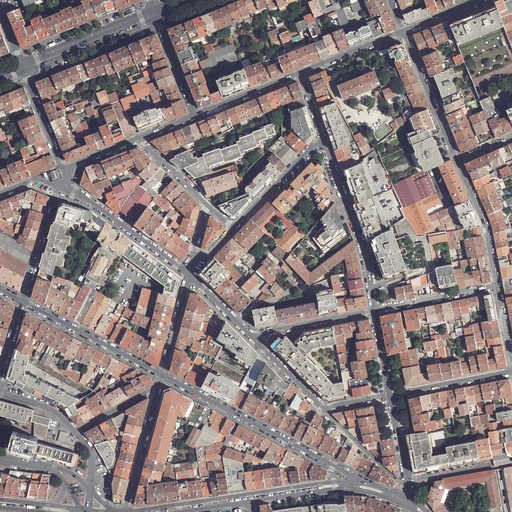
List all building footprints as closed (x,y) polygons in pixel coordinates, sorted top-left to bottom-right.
[(95,18),(98,17),(91,0),(83,0),(82,1),(83,4),(89,21),(95,18)] [(104,15),(108,13),(102,0),(91,0),(98,17),(104,15)] [(114,11),(118,9),(113,0),(102,0),(108,13),(114,11)] [(130,4),(128,0),(113,0),(118,9),(125,6),(130,4)] [(240,0),(239,0),(236,2),(242,16),(250,13),(244,0),(240,0)] [(244,0),(250,13),(254,12),(258,10),(254,0),(244,0)] [(254,0),(258,10),(267,6),(264,0),(254,0)] [(264,0),(267,6),(269,9),(278,5),(275,0),(264,0)] [(317,1),(316,0),(313,0),(308,2),(310,7),(312,13),(314,17),(322,14),(317,1)] [(340,6),(337,0),(330,0),(332,4),(333,4),(333,5),(326,8),(326,7),(324,1),(322,0),(318,0),(317,1),(322,14),(324,17),(325,16),(335,12),(341,9),(340,6)] [(384,0),(368,0),(365,1),(367,7),(368,10),(386,3),(384,0)] [(436,2),(434,0),(425,0),(426,0),(428,5),(432,14),(439,11),(436,2)] [(439,11),(447,8),(443,0),(441,0),(436,2),(439,11)] [(503,1),(502,0),(498,0),(494,2),(495,5),(496,7),(498,12),(506,9),(503,1)] [(511,6),(511,0),(504,0),(503,1),(506,9),(511,6)] [(231,4),(228,5),(235,22),(243,19),(242,16),(236,2),(231,4)] [(354,13),(362,10),(359,4),(359,2),(352,5),(351,5),(354,13)] [(415,10),(412,2),(401,7),(403,10),(405,15),(415,10)] [(380,14),(389,11),(388,7),(387,6),(386,3),(368,10),(371,17),(377,15),(380,14)] [(89,21),(83,4),(76,7),(72,8),(79,25),(85,22),(89,21)] [(223,7),(219,9),(226,26),(231,24),(235,22),(228,5),(223,7)] [(432,14),(428,5),(424,7),(418,9),(415,10),(405,15),(406,18),(407,19),(412,22),(432,14)] [(75,26),(79,25),(72,8),(71,6),(61,10),(61,12),(68,29),(75,26)] [(511,6),(506,9),(498,12),(502,23),(506,32),(511,29),(511,6)] [(498,12),(496,7),(489,10),(495,26),(502,23),(498,12)] [(8,13),(12,23),(23,19),(19,8),(8,13)] [(479,32),(495,26),(489,10),(488,8),(472,15),(479,32)] [(214,11),(210,13),(217,30),(226,26),(219,9),(214,11)] [(343,30),(350,27),(343,9),(341,9),(335,12),(337,15),(338,17),(342,29),(343,30)] [(390,31),(396,28),(394,24),(393,19),(390,13),(389,11),(380,14),(381,17),(379,18),(385,33),(390,31)] [(64,31),(68,29),(61,12),(57,13),(51,16),(58,33),(64,31)] [(204,15),(200,16),(207,34),(217,30),(210,13),(204,15)] [(306,24),(315,20),(314,17),(312,13),(303,17),(304,17),(305,20),(306,24)] [(380,35),(385,33),(379,18),(377,15),(371,17),(369,18),(366,19),(368,25),(373,38),(380,35)] [(456,42),(479,32),(472,15),(471,15),(456,21),(457,23),(449,26),(453,35),(456,42)] [(45,38),(49,37),(42,19),(41,16),(31,20),(31,21),(32,25),(39,41),(45,38)] [(55,34),(58,33),(51,16),(42,19),(49,37),(55,34)] [(196,18),(192,20),(199,37),(207,34),(200,16),(196,18)] [(27,46),(32,44),(25,28),(24,25),(25,24),(23,19),(12,23),(22,48),(27,46)] [(188,21),(184,23),(190,38),(191,41),(199,37),(192,20),(188,21)] [(299,31),(308,27),(306,24),(305,20),(301,21),(299,22),(295,24),(298,31),(299,31)] [(319,29),(315,20),(306,24),(308,27),(310,33),(319,29)] [(448,21),(441,23),(447,37),(453,35),(449,26),(449,24),(448,21)] [(173,42),(177,53),(188,48),(186,44),(185,45),(183,41),(190,38),(184,23),(174,27),(167,29),(173,42)] [(447,37),(441,23),(431,28),(438,44),(448,40),(447,37)] [(39,41),(32,25),(29,26),(25,28),(32,44),(36,42),(39,41)] [(288,31),(286,25),(277,29),(279,35),(288,31)] [(362,42),(373,38),(368,25),(365,26),(358,29),(358,30),(355,32),(355,30),(345,34),(350,47),(362,42)] [(438,44),(431,28),(423,31),(430,49),(432,48),(436,46),(438,45),(438,44)] [(277,29),(267,32),(268,33),(271,42),(277,39),(280,38),(279,35),(277,29)] [(314,43),(323,39),(322,37),(320,32),(319,29),(310,33),(314,43)] [(346,49),(350,47),(345,34),(343,30),(342,29),(332,33),(340,51),(346,49)] [(282,43),(291,39),(291,38),(290,34),(288,31),(279,35),(280,38),(282,43)] [(423,31),(413,35),(414,38),(416,44),(419,50),(420,52),(429,49),(430,49),(423,31)] [(335,53),(340,51),(332,33),(327,35),(322,37),(323,39),(330,55),(335,53)] [(160,42),(156,34),(153,35),(148,37),(153,51),(162,47),(160,42)] [(302,39),(300,34),(291,38),(291,39),(293,42),(293,43),(300,40),(302,39)] [(453,35),(447,37),(448,40),(449,42),(451,45),(456,43),(456,42),(453,35)] [(10,52),(4,37),(0,38),(0,51),(2,56),(7,54),(10,52)] [(140,40),(145,54),(150,53),(153,51),(148,37),(143,39),(140,40)] [(322,58),(330,55),(323,39),(314,43),(321,59),(322,58)] [(129,45),(136,63),(140,62),(147,59),(145,54),(140,40),(134,43),(129,45)] [(317,60),(321,59),(314,43),(307,46),(305,47),(311,62),(317,60)] [(405,49),(402,43),(387,49),(389,53),(391,58),(393,57),(394,56),(395,58),(396,61),(408,56),(405,49)] [(214,58),(236,50),(233,44),(231,45),(224,47),(214,51),(206,54),(208,59),(210,66),(215,78),(216,80),(239,71),(236,65),(219,72),(214,58)] [(122,47),(117,49),(125,68),(136,63),(129,45),(122,47)] [(162,49),(162,47),(153,51),(154,56),(163,52),(162,49)] [(307,64),(311,62),(305,47),(296,50),(302,66),(307,64)] [(181,64),(194,59),(192,55),(191,51),(189,48),(188,48),(177,53),(179,59),(181,64)] [(112,51),(109,53),(117,71),(125,68),(117,49),(112,51)] [(285,49),(276,53),(277,57),(278,58),(287,54),(285,50),(285,49)] [(421,55),(422,57),(431,53),(430,51),(430,49),(429,49),(420,52),(421,55)] [(298,68),(302,66),(296,50),(294,51),(288,53),(287,54),(293,70),(298,68)] [(438,53),(437,51),(434,52),(431,53),(422,57),(424,63),(426,69),(441,63),(442,62),(438,53)] [(164,54),(163,52),(154,56),(156,62),(166,58),(164,54)] [(104,55),(101,56),(107,71),(109,74),(112,73),(117,71),(109,53),(104,55)] [(289,72),(293,70),(287,54),(278,58),(279,61),(284,74),(289,72)] [(464,62),(461,54),(458,55),(453,57),(457,65),(464,62)] [(96,58),(93,59),(99,74),(99,75),(107,71),(101,56),(96,58)] [(409,59),(408,56),(396,61),(395,61),(397,67),(398,70),(411,64),(409,59)] [(167,61),(166,58),(156,62),(152,64),(156,72),(169,66),(167,61)] [(88,61),(85,62),(90,77),(91,77),(93,76),(99,74),(93,59),(88,61)] [(147,59),(140,62),(145,76),(150,74),(153,73),(149,65),(148,62),(147,59)] [(184,71),(186,76),(199,71),(194,59),(181,64),(184,71)] [(210,66),(208,59),(200,63),(202,69),(210,66)] [(282,74),(284,74),(279,61),(275,63),(275,64),(267,67),(272,79),(275,77),(282,74)] [(80,64),(76,66),(82,80),(90,77),(85,62),(80,64)] [(265,81),(268,80),(263,68),(261,63),(260,62),(253,65),(260,83),(265,81)] [(444,71),(441,63),(426,69),(428,73),(430,77),(433,76),(444,71)] [(413,67),(411,64),(398,70),(402,78),(415,73),(413,69),(413,67)] [(256,85),(260,83),(253,65),(243,69),(244,69),(249,84),(251,87),(256,85)] [(72,68),(68,69),(74,83),(82,80),(76,66),(72,68)] [(170,70),(169,66),(156,72),(154,72),(157,81),(172,75),(170,70)] [(272,79),(267,67),(263,68),(268,80),(270,79),(272,79)] [(453,67),(452,68),(444,71),(433,76),(443,99),(459,92),(462,90),(460,84),(455,86),(450,76),(455,74),(453,67)] [(63,71),(60,72),(66,86),(74,83),(68,69),(63,71)] [(244,69),(239,71),(216,80),(220,90),(222,95),(244,86),(249,84),(244,69)] [(380,84),(374,70),(368,73),(337,86),(343,100),(380,84)] [(189,83),(191,88),(203,83),(199,71),(186,76),(189,83)] [(52,75),(58,90),(62,88),(66,86),(60,72),(55,74),(52,75)] [(316,74),(309,77),(316,96),(328,92),(325,83),(324,83),(320,72),(316,74)] [(405,87),(418,81),(417,78),(416,76),(415,73),(402,78),(405,87)] [(99,83),(102,82),(99,75),(99,74),(93,76),(94,77),(96,76),(99,83)] [(44,79),(50,95),(58,92),(58,90),(52,75),(47,77),(44,79)] [(172,75),(157,81),(160,89),(162,88),(164,87),(175,83),(173,78),(172,75)] [(42,98),(50,95),(44,79),(39,81),(35,82),(42,98)] [(137,98),(150,93),(147,84),(146,82),(146,80),(133,85),(132,86),(134,91),(135,94),(137,98)] [(420,85),(418,81),(405,87),(406,91),(408,96),(422,90),(420,85)] [(156,91),(153,82),(150,84),(147,84),(150,93),(156,91)] [(195,100),(209,94),(204,82),(203,83),(191,88),(193,95),(195,100)] [(293,83),(289,85),(295,100),(302,97),(297,82),(293,83)] [(325,83),(327,87),(329,92),(331,94),(335,101),(338,100),(329,86),(328,82),(327,82),(325,83)] [(177,86),(175,83),(164,87),(165,89),(167,96),(179,91),(177,86)] [(285,87),(281,88),(287,103),(295,100),(289,85),(285,87)] [(20,88),(17,90),(22,105),(23,106),(30,103),(24,87),(20,88)] [(396,96),(392,87),(382,90),(386,99),(396,96)] [(277,90),(274,91),(280,106),(287,103),(281,88),(277,90)] [(8,93),(14,108),(22,105),(17,90),(11,92),(8,93)] [(105,90),(97,93),(97,94),(101,104),(102,103),(109,101),(107,95),(105,90)] [(154,101),(160,99),(156,90),(156,91),(150,93),(154,101)] [(218,100),(223,98),(222,95),(220,90),(209,94),(212,103),(218,100)] [(423,94),(422,90),(408,96),(409,98),(412,104),(425,99),(423,94)] [(179,91),(167,96),(170,104),(171,103),(182,99),(180,94),(179,91)] [(269,93),(266,94),(272,109),(280,106),(274,91),(269,93)] [(116,92),(107,95),(109,101),(110,102),(111,103),(119,100),(118,97),(116,92)] [(443,110),(445,113),(457,108),(464,105),(459,92),(443,99),(445,105),(443,106),(445,109),(443,110)] [(511,92),(503,96),(509,108),(511,106),(511,92)] [(0,96),(6,111),(14,108),(8,93),(4,95),(0,96)] [(97,94),(89,97),(89,98),(92,105),(94,110),(101,107),(102,107),(101,104),(97,94)] [(135,94),(127,97),(130,106),(137,104),(137,98),(135,94)] [(199,108),(212,103),(209,94),(195,100),(197,105),(199,108)] [(262,96),(258,98),(264,112),(272,109),(266,94),(262,96)] [(331,94),(327,96),(330,104),(335,102),(335,101),(331,94)] [(330,104),(327,96),(317,99),(320,107),(330,104)] [(498,115),(490,96),(480,101),(482,106),(484,110),(488,118),(488,119),(498,115)] [(127,97),(121,99),(122,102),(125,110),(131,109),(130,106),(127,97)] [(306,105),(302,97),(295,100),(298,108),(305,105),(305,106),(306,105)] [(253,100),(250,101),(256,116),(264,112),(258,98),(253,100)] [(89,106),(87,99),(81,102),(75,104),(77,111),(85,107),(89,106)] [(160,99),(154,101),(156,107),(157,109),(161,107),(163,107),(162,105),(160,99)] [(187,113),(182,99),(171,103),(172,105),(177,117),(183,115),(187,113)] [(428,105),(425,99),(412,104),(415,113),(429,108),(428,105)] [(48,115),(57,111),(54,104),(53,100),(44,104),(45,106),(48,115)] [(298,108),(295,100),(287,103),(289,108),(290,111),(298,108)] [(54,104),(57,111),(62,109),(64,108),(65,108),(64,105),(62,101),(54,104)] [(245,103),(242,104),(248,119),(256,116),(250,101),(245,103)] [(130,136),(134,134),(125,110),(122,102),(112,106),(118,121),(119,123),(120,125),(123,134),(125,138),(130,136)] [(349,144),(350,144),(353,143),(357,141),(354,136),(351,130),(337,104),(335,102),(330,104),(320,107),(322,111),(321,112),(322,115),(323,115),(327,126),(326,127),(327,130),(328,130),(332,141),(331,141),(333,145),(335,150),(349,144)] [(390,102),(388,103),(396,123),(399,122),(397,118),(390,102)] [(31,105),(30,103),(23,106),(24,109),(26,115),(27,117),(35,114),(31,105)] [(237,106),(234,108),(240,122),(248,119),(242,104),(237,106)] [(87,112),(89,115),(94,113),(95,113),(94,110),(92,105),(89,106),(85,107),(87,112)] [(172,119),(177,117),(172,105),(162,110),(165,118),(166,121),(172,119)] [(289,108),(279,112),(280,113),(282,113),(282,128),(289,128),(293,128),(294,130),(307,143),(315,135),(305,106),(305,105),(298,108),(290,111),(289,108)] [(112,106),(102,110),(103,114),(104,115),(106,119),(106,120),(107,124),(108,125),(116,121),(118,121),(112,106)] [(101,107),(94,110),(95,113),(94,113),(96,116),(100,115),(103,114),(102,110),(101,107)] [(134,116),(138,129),(165,118),(162,110),(161,107),(157,109),(156,107),(134,116)] [(229,110),(226,111),(232,125),(234,125),(240,122),(234,108),(229,110)] [(413,115),(411,108),(403,114),(404,115),(406,121),(409,118),(411,116),(413,115)] [(414,144),(431,136),(429,130),(430,130),(435,127),(432,120),(434,119),(432,114),(429,108),(415,113),(413,115),(411,116),(417,130),(414,131),(410,133),(414,144)] [(50,119),(51,121),(62,117),(65,116),(64,114),(63,112),(63,111),(62,109),(57,111),(48,115),(50,119)] [(462,109),(446,116),(448,122),(450,125),(466,118),(462,109)] [(477,113),(470,116),(473,123),(473,125),(488,118),(484,110),(477,113)] [(75,111),(68,114),(71,122),(78,120),(78,119),(78,118),(77,116),(75,111)] [(222,112),(220,113),(225,126),(220,128),(221,130),(223,133),(223,134),(229,130),(230,130),(233,128),(232,125),(226,111),(222,112)] [(258,121),(266,118),(265,115),(264,112),(256,116),(258,121)] [(217,114),(215,115),(220,128),(225,126),(220,113),(217,114)] [(35,114),(27,117),(19,120),(18,121),(22,129),(38,122),(37,120),(35,114)] [(210,117),(207,119),(213,134),(217,132),(221,130),(220,128),(215,115),(210,117)] [(404,115),(397,118),(399,122),(396,123),(398,127),(406,121),(404,115)] [(496,138),(506,133),(500,120),(498,115),(488,119),(492,129),(496,138)] [(511,125),(508,116),(500,120),(506,133),(511,130),(511,125)] [(53,127),(54,129),(66,125),(64,121),(62,117),(51,121),(53,127)] [(470,126),(469,125),(466,118),(450,125),(451,130),(453,134),(470,126)] [(488,118),(473,125),(478,135),(482,134),(488,131),(492,129),(488,119),(488,118)] [(202,121),(198,122),(204,137),(213,134),(207,119),(202,121)] [(78,120),(71,122),(74,131),(75,130),(81,128),(79,123),(78,120)] [(85,137),(91,135),(86,121),(79,123),(81,128),(84,136),(85,137)] [(40,128),(39,125),(38,122),(22,129),(25,137),(41,131),(40,128)] [(193,124),(190,126),(195,141),(199,139),(204,137),(198,122),(193,124)] [(111,144),(115,142),(113,138),(110,129),(109,128),(108,125),(107,124),(99,127),(101,131),(106,145),(111,144)] [(208,174),(211,173),(210,168),(211,167),(212,166),(225,161),(226,163),(243,157),(242,155),(246,154),(245,152),(255,148),(259,147),(258,146),(262,145),(261,143),(270,140),(269,139),(269,137),(274,136),(273,134),(276,133),(275,128),(276,128),(275,124),(256,130),(257,132),(254,133),(254,134),(250,135),(250,133),(247,134),(247,136),(241,138),(241,141),(238,142),(239,144),(235,145),(235,143),(231,145),(232,146),(221,150),(221,148),(218,149),(217,148),(214,149),(214,150),(204,154),(205,156),(197,159),(198,162),(184,168),(191,174),(196,178),(208,174)] [(66,125),(54,129),(55,132),(56,135),(57,137),(69,133),(66,125)] [(185,127),(181,129),(187,143),(187,144),(195,141),(190,126),(185,127)] [(474,136),(470,126),(453,134),(455,139),(457,144),(474,136)] [(113,138),(118,136),(114,127),(111,129),(110,129),(113,138)] [(81,128),(75,130),(78,138),(80,138),(84,136),(81,128)] [(294,130),(293,128),(289,128),(282,128),(282,136),(281,136),(285,139),(294,130)] [(178,131),(174,132),(180,146),(187,143),(181,129),(178,131)] [(298,153),(307,143),(294,130),(285,139),(285,140),(286,141),(298,153)] [(42,133),(41,131),(25,137),(28,145),(44,139),(42,133)] [(103,147),(106,145),(101,131),(93,134),(98,149),(103,147)] [(60,145),(74,140),(71,132),(69,133),(57,137),(58,140),(60,145)] [(170,134),(166,135),(171,149),(172,149),(180,146),(174,132),(170,134)] [(371,150),(368,144),(367,145),(361,132),(354,136),(357,141),(360,148),(361,151),(364,155),(371,150)] [(95,150),(98,149),(93,134),(91,135),(85,137),(87,144),(90,152),(95,150)] [(119,140),(125,138),(123,134),(119,135),(118,136),(113,138),(115,142),(119,140)] [(214,135),(213,134),(204,137),(206,143),(214,140),(213,139),(215,138),(214,135)] [(161,137),(158,139),(163,152),(167,151),(168,150),(171,149),(166,135),(161,137)] [(285,139),(281,136),(277,140),(282,145),(286,141),(285,140),(285,139)] [(443,162),(431,136),(414,144),(412,144),(415,151),(424,170),(426,169),(428,168),(438,164),(443,162)] [(478,145),(474,136),(457,144),(459,149),(461,153),(478,145)] [(48,148),(44,139),(28,145),(19,149),(21,152),(23,159),(25,161),(36,157),(49,151),(48,148)] [(162,153),(163,152),(158,139),(151,141),(151,142),(157,148),(162,153)] [(64,154),(77,148),(76,144),(74,140),(60,145),(63,151),(64,154)] [(298,153),(286,141),(282,145),(277,140),(263,155),(267,159),(273,152),(286,165),(298,153)] [(196,143),(195,141),(187,144),(189,149),(197,146),(196,143)] [(182,152),(189,149),(187,144),(187,143),(180,146),(181,150),(182,152)] [(77,157),(90,152),(87,144),(83,146),(81,147),(77,148),(64,154),(67,162),(77,157)] [(338,161),(353,154),(349,144),(335,150),(335,151),(338,161)] [(511,160),(511,149),(510,145),(507,146),(500,149),(506,163),(511,160)] [(134,148),(129,150),(136,165),(141,171),(152,160),(138,146),(134,148)] [(411,176),(419,172),(410,153),(407,147),(382,159),(393,184),(411,176)] [(170,160),(175,157),(174,156),(173,152),(172,149),(171,149),(168,150),(169,151),(167,152),(167,151),(163,152),(162,153),(166,156),(170,160)] [(197,159),(193,149),(175,157),(170,160),(176,165),(181,169),(184,168),(198,162),(197,159)] [(374,196),(395,188),(393,184),(382,159),(377,149),(363,160),(364,161),(362,162),(374,196)] [(506,163),(500,149),(496,151),(489,154),(492,164),(494,168),(497,167),(506,163)] [(120,153),(127,168),(135,165),(136,165),(129,150),(125,152),(120,153)] [(415,151),(410,153),(419,172),(424,170),(415,151)] [(286,165),(273,152),(267,159),(271,162),(280,171),(286,165)] [(110,157),(117,173),(123,170),(127,168),(120,153),(115,155),(110,157)] [(338,161),(341,171),(344,170),(357,164),(353,154),(338,161)] [(492,164),(489,154),(481,157),(466,164),(468,168),(470,173),(484,167),(483,165),(486,163),(487,166),(492,164)] [(55,166),(51,155),(37,160),(26,165),(30,176),(37,173),(42,171),(44,171),(47,169),(55,166)] [(244,183),(245,189),(271,162),(267,159),(263,155),(262,155),(242,175),(244,183)] [(105,159),(101,161),(107,175),(108,177),(117,173),(110,157),(105,159)] [(447,184),(460,179),(453,164),(452,162),(451,158),(443,162),(438,164),(447,184)] [(27,177),(30,176),(26,165),(25,161),(23,159),(15,162),(22,179),(27,177)] [(155,163),(152,160),(141,171),(139,173),(139,174),(143,177),(146,180),(159,167),(155,163)] [(97,163),(93,164),(98,177),(99,178),(107,175),(101,161),(97,163)] [(19,181),(22,179),(15,162),(7,165),(8,167),(14,182),(19,181)] [(247,192),(253,199),(259,193),(256,190),(259,187),(262,190),(280,171),(271,162),(245,189),(246,193),(247,192)] [(357,164),(344,170),(350,187),(353,186),(354,189),(351,190),(355,203),(368,198),(373,196),(374,196),(362,162),(357,164)] [(325,213),(335,202),(330,198),(332,196),(329,193),(331,192),(325,187),(328,184),(323,180),(326,177),(322,174),(324,171),(320,167),(321,167),(318,164),(315,167),(311,163),(290,185),(291,186),(286,191),(285,190),(272,203),(277,208),(283,214),(284,213),(283,211),(309,184),(310,186),(316,191),(318,193),(317,194),(314,198),(316,199),(320,203),(318,204),(317,205),(318,207),(323,211),(325,213)] [(86,167),(91,180),(98,177),(93,164),(89,166),(86,167)] [(131,179),(132,180),(133,179),(136,176),(139,174),(139,173),(141,171),(136,165),(135,165),(136,168),(137,170),(129,174),(131,179)] [(208,174),(209,176),(228,170),(228,169),(232,168),(233,172),(233,171),(238,170),(236,165),(211,173),(208,174)] [(490,174),(486,166),(484,167),(470,173),(472,178),(474,181),(487,175),(490,174)] [(509,168),(508,166),(500,170),(502,175),(503,178),(511,174),(509,168)] [(11,184),(14,182),(8,167),(4,169),(0,170),(6,186),(11,184)] [(80,184),(98,197),(94,189),(92,184),(91,180),(86,167),(80,184)] [(162,170),(159,167),(146,180),(144,183),(141,186),(141,187),(148,192),(158,181),(166,173),(162,170)] [(421,199),(437,192),(426,169),(424,170),(419,172),(411,176),(421,199)] [(217,193),(238,185),(232,172),(202,182),(208,196),(214,194),(217,193)] [(497,173),(496,172),(495,172),(490,174),(487,175),(491,183),(493,182),(498,180),(496,177),(494,178),(493,175),(497,173)] [(119,178),(121,183),(131,179),(129,174),(119,178)] [(491,183),(487,175),(474,181),(476,186),(477,189),(491,183)] [(133,179),(141,186),(144,183),(141,180),(136,176),(133,179)] [(409,204),(421,199),(411,176),(393,184),(395,188),(403,207),(409,204)] [(111,185),(108,178),(100,181),(102,185),(103,188),(105,187),(111,185)] [(113,191),(117,200),(120,209),(119,210),(126,214),(136,222),(147,206),(148,205),(152,200),(154,197),(148,192),(141,187),(141,186),(133,179),(132,180),(131,179),(121,183),(112,187),(112,188),(113,191)] [(455,204),(468,199),(467,196),(464,190),(460,179),(447,184),(455,204)] [(173,180),(166,187),(161,192),(166,196),(168,195),(178,185),(175,182),(173,180)] [(502,189),(498,180),(493,182),(497,191),(499,191),(502,189)] [(158,181),(148,192),(154,197),(155,198),(159,195),(160,194),(161,192),(166,187),(162,184),(158,181)] [(497,191),(493,182),(491,183),(477,189),(480,194),(481,198),(496,192),(497,191)] [(283,211),(284,213),(310,186),(309,184),(283,211)] [(94,189),(98,197),(106,194),(105,194),(104,190),(103,188),(102,185),(94,189)] [(174,201),(185,190),(181,187),(178,185),(168,195),(174,201)] [(26,191),(25,199),(31,201),(33,201),(34,202),(35,202),(38,192),(31,189),(29,190),(26,191)] [(185,190),(174,201),(173,203),(179,209),(191,197),(187,193),(185,190)] [(21,205),(23,205),(24,202),(25,199),(26,191),(21,193),(17,195),(21,205)] [(113,191),(105,194),(106,194),(108,200),(106,203),(111,207),(117,211),(119,210),(120,209),(117,200),(113,191)] [(38,192),(35,202),(46,205),(49,197),(43,194),(38,192)] [(218,205),(233,219),(245,207),(253,199),(247,192),(246,193),(226,201),(218,205)] [(421,199),(426,210),(441,203),(437,192),(421,199)] [(501,204),(496,192),(481,198),(485,207),(488,214),(501,210),(503,208),(501,204)] [(108,200),(106,194),(98,197),(106,203),(108,200)] [(12,197),(8,199),(12,209),(21,205),(17,195),(12,197)] [(226,201),(224,196),(213,200),(218,205),(226,201)] [(381,233),(386,230),(373,196),(368,198),(377,222),(378,222),(381,229),(380,230),(381,233)] [(154,197),(152,200),(160,206),(163,203),(161,202),(155,198),(154,197)] [(163,203),(168,207),(172,204),(166,198),(165,198),(165,197),(163,199),(161,202),(163,203)] [(191,197),(179,209),(184,213),(185,215),(198,203),(194,199),(191,197)] [(363,229),(368,241),(373,238),(381,233),(380,230),(381,229),(378,222),(377,222),(368,198),(355,203),(353,204),(363,229)] [(4,200),(0,202),(6,216),(6,218),(7,218),(14,215),(15,215),(14,212),(12,209),(8,199),(4,200)] [(422,233),(434,228),(429,217),(426,210),(421,199),(409,204),(414,215),(422,233)] [(480,225),(468,199),(455,204),(458,212),(459,216),(458,216),(461,223),(463,222),(465,228),(473,227),(480,225)] [(511,204),(511,199),(505,202),(506,204),(505,204),(504,203),(501,204),(503,208),(509,206),(511,204)] [(24,208),(30,210),(33,201),(31,201),(29,204),(24,202),(23,205),(22,207),(24,208)] [(251,220),(259,227),(273,212),(277,208),(272,203),(270,201),(269,201),(251,220)] [(45,209),(46,205),(35,202),(34,202),(32,210),(44,214),(45,209)] [(331,208),(335,203),(335,202),(325,213),(320,220),(327,226),(313,243),(321,250),(327,245),(328,246),(330,248),(338,243),(337,241),(342,238),(341,235),(345,232),(343,226),(340,227),(339,225),(341,222),(336,206),(332,211),(331,208)] [(67,225),(70,225),(71,220),(69,220),(70,218),(71,218),(71,216),(73,217),(73,220),(80,222),(84,209),(64,203),(59,206),(54,221),(67,225)] [(163,203),(160,206),(162,208),(163,209),(166,210),(169,212),(171,209),(168,207),(163,203)] [(179,209),(173,203),(172,204),(168,207),(171,209),(169,212),(167,215),(169,217),(170,218),(171,218),(176,212),(179,209)] [(195,221),(200,205),(198,203),(185,215),(184,216),(183,217),(195,221)] [(410,217),(414,215),(409,204),(403,207),(404,210),(406,214),(407,213),(410,217)] [(458,212),(455,204),(446,209),(437,213),(432,215),(432,216),(429,217),(434,228),(436,233),(446,231),(455,230),(465,228),(463,222),(461,223),(458,216),(459,216),(458,212)] [(142,230),(156,212),(147,206),(136,222),(134,224),(142,230)] [(292,230),(295,226),(289,220),(283,214),(277,208),(273,212),(275,214),(289,228),(291,229),(292,230)] [(99,234),(106,222),(92,211),(84,209),(80,222),(88,224),(85,229),(87,231),(90,227),(99,234)] [(43,215),(44,214),(32,210),(31,210),(28,218),(41,222),(43,215)] [(491,219),(492,223),(505,220),(505,218),(501,210),(488,214),(491,219)] [(147,233),(150,236),(160,223),(164,218),(156,212),(142,230),(147,233)] [(176,212),(171,218),(180,225),(183,217),(176,212)] [(275,214),(273,212),(259,227),(261,229),(262,227),(275,214)] [(12,223),(17,226),(18,224),(20,216),(15,215),(14,215),(14,219),(12,223)] [(429,234),(436,233),(434,228),(422,233),(414,215),(410,217),(407,218),(419,235),(428,234),(429,234)] [(214,239),(225,228),(211,216),(210,216),(206,232),(202,248),(204,250),(214,239)] [(195,224),(195,221),(183,217),(180,225),(193,229),(195,224)] [(406,217),(395,223),(400,235),(396,237),(393,228),(381,233),(373,238),(374,241),(387,277),(388,277),(395,274),(408,270),(411,280),(411,279),(419,276),(424,275),(428,273),(436,270),(435,267),(430,243),(429,234),(428,234),(419,235),(407,218),(406,218),(406,217)] [(41,222),(28,218),(26,225),(26,226),(39,230),(41,222)] [(0,222),(0,232),(33,250),(34,246),(36,239),(23,235),(21,234),(15,232),(17,226),(12,223),(11,223),(8,222),(4,220),(2,219),(1,220),(0,222)] [(173,220),(170,224),(171,225),(173,226),(177,229),(180,225),(173,220)] [(251,220),(234,237),(245,247),(248,250),(265,233),(261,229),(259,227),(251,220)] [(507,229),(505,220),(492,223),(493,229),(494,233),(506,229),(507,229)] [(50,274),(52,275),(55,265),(60,266),(63,259),(67,244),(69,237),(64,235),(67,225),(54,221),(53,225),(49,239),(45,251),(45,253),(40,267),(40,270),(44,272),(50,274)] [(112,226),(106,222),(99,234),(95,243),(74,283),(73,284),(81,288),(84,285),(91,288),(93,289),(97,281),(103,284),(107,276),(103,273),(102,274),(101,274),(102,272),(104,273),(115,252),(113,251),(115,248),(117,249),(119,251),(123,254),(130,241),(119,233),(111,228),(112,226)] [(155,239),(158,241),(167,228),(160,223),(150,236),(155,239)] [(15,232),(21,234),(23,226),(22,225),(18,224),(17,226),(15,232)] [(180,225),(177,229),(176,231),(178,232),(191,237),(193,232),(193,229),(180,225)] [(474,235),(482,234),(481,232),(480,225),(473,227),(474,234),(474,235)] [(36,239),(39,230),(26,226),(23,235),(36,239)] [(285,252),(302,232),(296,227),(295,226),(292,230),(291,229),(281,241),(278,245),(285,252)] [(275,243),(277,241),(262,227),(261,229),(265,233),(275,243)] [(162,244),(165,247),(174,233),(170,230),(167,228),(158,241),(162,244)] [(281,241),(291,229),(289,228),(277,241),(275,243),(278,245),(281,241)] [(506,231),(506,229),(494,233),(495,236),(495,237),(496,241),(508,238),(506,231)] [(456,248),(458,247),(457,241),(457,240),(455,230),(446,231),(448,239),(450,249),(456,248)] [(437,241),(448,239),(446,231),(436,233),(429,234),(430,243),(437,241)] [(28,263),(33,250),(0,232),(0,245),(2,246),(2,249),(28,263)] [(338,243),(347,236),(345,232),(341,235),(342,238),(337,241),(338,243)] [(182,259),(187,254),(189,245),(174,233),(165,247),(170,250),(179,257),(182,259)] [(483,241),(482,236),(465,238),(465,241),(467,249),(484,245),(483,241)] [(226,245),(220,252),(231,261),(245,247),(234,237),(226,245)] [(510,244),(508,238),(496,241),(496,243),(497,245),(497,248),(508,245),(509,244),(510,244)] [(130,241),(123,254),(165,285),(164,289),(176,292),(180,279),(179,277),(173,273),(174,272),(170,269),(169,269),(168,269),(159,262),(160,262),(159,261),(157,264),(154,262),(156,259),(155,258),(155,259),(153,258),(145,252),(146,251),(142,248),(141,249),(139,248),(130,241)] [(356,249),(354,241),(346,248),(345,247),(345,248),(339,252),(339,253),(334,257),(333,256),(333,257),(327,261),(326,262),(324,264),(323,264),(317,269),(316,269),(310,274),(309,273),(309,272),(308,272),(304,267),(303,266),(298,261),(299,261),(298,261),(296,259),(290,254),(289,256),(286,261),(290,265),(303,278),(310,285),(335,266),(334,266),(342,260),(343,259),(346,257),(356,249)] [(387,277),(374,241),(372,242),(385,278),(387,277)] [(284,262),(289,255),(287,253),(285,252),(278,245),(276,248),(272,252),(284,262)] [(485,249),(484,245),(467,249),(468,259),(469,259),(478,257),(486,255),(485,249)] [(508,246),(508,245),(497,248),(498,253),(499,256),(507,254),(510,253),(509,251),(508,246)] [(252,258),(254,256),(252,254),(250,252),(248,250),(245,247),(231,261),(234,264),(249,278),(253,275),(256,271),(252,267),(248,263),(252,258)] [(452,262),(458,260),(456,248),(450,249),(452,262)] [(0,264),(24,277),(28,263),(2,249),(1,249),(0,253),(0,264)] [(359,261),(356,249),(346,257),(347,264),(359,261)] [(217,255),(214,257),(225,267),(228,270),(234,264),(231,261),(220,252),(217,255)] [(509,259),(507,254),(499,256),(499,260),(500,262),(501,267),(510,265),(509,261),(506,262),(506,260),(509,259)] [(487,261),(486,255),(478,257),(480,269),(480,270),(489,268),(487,261)] [(280,267),(281,267),(268,256),(262,263),(263,264),(274,274),(280,267)] [(202,270),(199,273),(207,281),(215,289),(225,279),(219,273),(225,267),(214,257),(211,261),(207,265),(202,270)] [(472,271),(480,269),(478,257),(469,259),(470,264),(472,271)] [(252,258),(248,263),(252,267),(257,262),(252,258)] [(256,271),(263,264),(262,263),(259,260),(257,262),(252,267),(256,271)] [(457,288),(466,286),(463,273),(462,268),(462,266),(461,260),(458,260),(452,262),(452,264),(456,284),(457,288)] [(290,265),(286,261),(281,268),(286,273),(290,265)] [(360,270),(359,261),(347,264),(348,272),(360,270)] [(20,291),(24,277),(0,264),(0,280),(10,286),(20,291)] [(242,286),(249,278),(234,264),(228,270),(230,272),(229,273),(230,274),(236,280),(242,286)] [(273,281),(276,276),(274,274),(263,264),(256,271),(269,282),(272,285),(274,281),(273,281)] [(438,267),(435,267),(436,270),(438,280),(438,281),(439,284),(439,287),(456,284),(452,264),(438,267)] [(502,273),(503,278),(511,276),(511,264),(510,265),(501,267),(502,273)] [(219,273),(225,279),(227,278),(230,274),(229,273),(230,272),(228,270),(225,267),(219,273)] [(474,284),(483,283),(481,272),(480,270),(480,269),(472,271),(474,284)] [(362,279),(360,270),(348,272),(350,279),(350,281),(362,279)] [(428,273),(430,283),(437,280),(438,280),(436,270),(428,273)] [(466,286),(474,284),(472,271),(465,273),(463,273),(466,286)] [(483,283),(491,281),(490,276),(489,271),(481,272),(483,283)] [(421,284),(421,286),(430,283),(428,273),(424,275),(419,276),(421,284)] [(230,274),(227,278),(232,283),(236,280),(230,274)] [(340,283),(338,274),(332,276),(331,276),(333,284),(340,283)] [(64,285),(65,280),(54,275),(52,279),(52,281),(53,282),(64,285)] [(247,292),(259,280),(253,275),(249,278),(242,286),(247,292)] [(293,286),(296,283),(289,276),(286,279),(293,286)] [(314,285),(317,293),(334,289),(333,284),(331,276),(330,278),(329,279),(327,280),(314,285)] [(413,286),(421,284),(419,276),(411,279),(412,283),(412,284),(413,286)] [(504,285),(505,291),(511,289),(511,276),(503,278),(504,285)] [(38,300),(44,304),(50,286),(51,283),(39,278),(37,278),(31,297),(38,300)] [(218,292),(221,295),(232,283),(227,278),(225,279),(215,289),(218,292)] [(364,287),(362,279),(350,281),(349,281),(350,290),(364,287)] [(60,291),(67,295),(73,284),(74,283),(65,280),(64,285),(60,291)] [(242,286),(236,280),(232,283),(239,290),(242,286)] [(274,297),(269,293),(271,290),(277,296),(284,290),(276,283),(275,282),(274,281),(272,285),(269,282),(262,289),(264,292),(258,299),(260,301),(267,298),(274,297)] [(239,290),(232,283),(221,295),(227,301),(239,290)] [(342,291),(340,283),(333,284),(334,289),(335,293),(336,292),(342,291)] [(67,295),(75,299),(81,288),(73,284),(67,295)] [(406,298),(415,297),(414,295),(413,289),(413,286),(412,284),(404,286),(406,298)] [(91,288),(84,285),(81,288),(81,289),(88,294),(91,288)] [(310,298),(317,296),(317,293),(314,285),(311,286),(308,287),(310,298)] [(59,312),(67,295),(60,291),(50,286),(44,304),(52,308),(59,312)] [(397,300),(406,298),(404,286),(395,288),(397,297),(397,300)] [(140,296),(149,299),(151,292),(151,290),(143,287),(140,296)] [(365,296),(364,287),(350,290),(350,291),(351,296),(352,298),(365,296)] [(78,322),(82,324),(98,292),(93,289),(91,288),(88,294),(83,304),(74,320),(76,321),(78,322)] [(83,304),(88,294),(81,289),(81,288),(75,299),(83,304)] [(176,292),(164,289),(163,293),(176,297),(177,293),(176,292)] [(318,301),(319,313),(338,309),(337,299),(337,298),(336,296),(336,292),(335,293),(334,289),(317,293),(317,296),(318,300),(318,301)] [(227,301),(233,307),(245,295),(239,290),(227,301)] [(89,327),(95,330),(104,314),(112,299),(98,292),(82,324),(89,327)] [(174,306),(176,297),(163,293),(159,292),(159,294),(157,301),(174,306)] [(190,292),(186,308),(203,313),(211,307),(198,293),(190,292)] [(490,294),(485,295),(487,304),(487,307),(488,308),(492,307),(496,306),(492,307),(491,303),(495,302),(495,300),(494,297),(490,294)] [(63,314),(66,316),(75,299),(67,295),(59,312),(63,314)] [(239,313),(252,301),(245,295),(233,307),(239,313)] [(485,295),(476,297),(478,305),(478,306),(483,305),(487,304),(485,295)] [(147,307),(149,299),(140,296),(138,304),(147,307)] [(367,306),(365,296),(352,298),(345,299),(348,310),(367,306)] [(339,312),(348,310),(345,299),(345,297),(337,299),(338,309),(339,312)] [(478,305),(476,297),(468,298),(470,307),(478,305)] [(459,300),(462,313),(468,312),(470,312),(470,310),(470,307),(468,298),(459,300)] [(71,318),(74,320),(83,304),(75,299),(66,316),(71,318)] [(112,299),(104,314),(112,318),(119,303),(112,299)] [(451,302),(453,315),(462,313),(459,300),(451,302)] [(172,314),(174,306),(157,301),(155,309),(172,314)] [(307,318),(319,316),(319,313),(318,301),(275,310),(277,322),(278,324),(307,318)] [(10,304),(6,302),(0,313),(0,318),(6,321),(10,323),(15,306),(10,304)] [(443,303),(446,319),(454,317),(453,315),(451,302),(443,303)] [(112,318),(119,322),(121,318),(123,314),(126,307),(119,303),(112,318)] [(446,319),(443,303),(434,305),(437,321),(439,320),(446,319)] [(147,307),(138,304),(136,312),(136,313),(144,315),(145,315),(147,307)] [(257,326),(277,322),(275,310),(274,305),(254,309),(257,326)] [(437,321),(434,305),(427,307),(428,317),(429,318),(429,322),(437,321)] [(497,313),(496,306),(492,307),(488,308),(488,309),(490,319),(490,321),(499,319),(497,313)] [(123,314),(132,319),(136,313),(136,312),(126,307),(123,314)] [(427,307),(418,309),(420,318),(427,317),(428,317),(427,307)] [(186,308),(184,317),(201,322),(203,316),(203,313),(186,308)] [(169,323),(172,314),(155,309),(153,318),(169,323)] [(418,309),(405,311),(407,320),(409,330),(422,328),(421,324),(421,322),(420,320),(420,318),(418,309)] [(27,312),(24,322),(36,329),(38,330),(43,321),(27,312)] [(382,316),(384,325),(403,321),(402,312),(382,316)] [(140,324),(144,315),(136,313),(132,319),(132,320),(133,321),(140,324)] [(98,332),(103,335),(112,318),(104,314),(95,330),(98,332)] [(217,336),(225,321),(219,314),(215,323),(209,334),(213,335),(217,336)] [(140,324),(147,328),(148,325),(149,323),(150,317),(151,317),(145,315),(144,315),(140,324)] [(184,317),(181,325),(198,330),(199,330),(200,325),(201,324),(201,322),(184,317)] [(106,336),(110,338),(119,322),(112,318),(103,335),(106,336)] [(169,323),(153,318),(151,324),(151,326),(167,331),(169,323)] [(370,318),(358,321),(360,330),(360,331),(360,332),(372,330),(370,318)] [(499,322),(499,319),(490,321),(483,322),(484,329),(484,331),(500,328),(499,322)] [(47,322),(43,321),(38,330),(37,333),(35,336),(42,340),(51,325),(47,322)] [(225,321),(217,336),(222,338),(220,341),(232,347),(231,348),(234,349),(240,336),(225,321)] [(358,321),(350,322),(352,331),(360,330),(358,321)] [(384,325),(386,335),(405,331),(403,321),(384,325)] [(24,322),(21,330),(32,336),(34,331),(36,329),(24,322)] [(115,341),(120,343),(128,328),(128,327),(123,324),(121,323),(119,322),(110,338),(115,341)] [(350,322),(342,324),(344,337),(353,336),(352,331),(350,322)] [(342,324),(333,326),(336,343),(337,344),(345,342),(344,337),(342,324)] [(54,327),(51,325),(42,340),(45,342),(50,344),(59,329),(54,327)] [(181,325),(179,333),(196,339),(198,330),(181,325)] [(167,331),(151,326),(149,335),(153,336),(165,339),(167,331)] [(295,341),(308,353),(313,347),(336,343),(333,326),(304,332),(295,341)] [(465,328),(465,327),(456,329),(457,332),(457,336),(462,335),(466,334),(465,328)] [(124,346),(129,348),(136,332),(128,328),(120,343),(124,346)] [(501,331),(500,328),(484,331),(486,339),(488,339),(502,336),(501,333),(501,331)] [(62,331),(59,329),(50,344),(58,348),(66,333),(62,331)] [(21,330),(19,337),(31,344),(33,340),(30,339),(31,338),(34,339),(34,338),(32,336),(21,330)] [(372,332),(372,330),(360,332),(359,332),(356,333),(358,341),(373,338),(372,332)] [(386,335),(388,345),(407,341),(407,339),(405,331),(386,335)] [(476,341),(483,340),(482,331),(480,331),(474,333),(475,335),(476,341)] [(134,351),(138,353),(144,338),(144,336),(136,332),(129,348),(134,351)] [(70,335),(66,333),(58,348),(66,353),(74,337),(70,335)] [(179,333),(177,341),(184,342),(184,343),(187,343),(193,345),(195,340),(196,339),(179,333)] [(469,351),(478,350),(478,348),(477,347),(476,341),(475,335),(466,337),(467,338),(469,351)] [(162,350),(165,339),(153,336),(152,339),(151,341),(149,347),(162,350)] [(240,336),(234,349),(237,351),(235,355),(245,361),(245,362),(251,365),(258,353),(240,336)] [(271,345),(292,366),(295,363),(297,366),(298,367),(307,357),(305,355),(308,353),(295,341),(293,343),(286,336),(285,337),(285,336),(284,337),(284,338),(282,340),(279,337),(271,345)] [(504,345),(502,336),(488,339),(488,340),(490,348),(491,347),(495,347),(504,345)] [(19,337),(16,347),(30,355),(31,353),(34,346),(31,344),(19,337)] [(77,339),(74,337),(66,353),(73,357),(82,341),(77,339)] [(142,355),(146,357),(149,347),(151,341),(144,338),(138,353),(142,355)] [(375,346),(373,338),(358,341),(356,341),(358,350),(375,346)] [(41,343),(34,339),(33,340),(31,344),(34,346),(38,348),(39,346),(41,343)] [(441,361),(446,360),(442,339),(441,339),(437,340),(438,349),(439,352),(440,356),(441,361)] [(203,344),(195,340),(193,345),(191,347),(199,351),(200,349),(203,344)] [(426,352),(438,349),(437,340),(432,341),(424,342),(425,346),(426,349),(426,352)] [(85,343),(82,341),(73,357),(81,361),(89,345),(85,343)] [(177,341),(175,349),(182,351),(182,350),(183,349),(183,347),(184,344),(184,343),(184,342),(177,341)] [(388,345),(389,355),(401,352),(409,350),(409,346),(407,341),(388,345)] [(200,349),(216,357),(221,347),(216,345),(215,347),(204,342),(203,344),(200,349)] [(337,344),(336,343),(313,347),(308,353),(305,355),(307,357),(333,383),(335,382),(343,380),(342,372),(340,364),(340,362),(338,362),(335,350),(338,350),(337,346),(337,344)] [(58,348),(50,344),(47,351),(46,353),(53,357),(58,348)] [(346,348),(345,344),(337,346),(338,350),(338,354),(346,352),(347,352),(346,348)] [(89,345),(81,361),(88,364),(89,365),(97,349),(93,347),(89,345)] [(499,368),(508,366),(506,356),(504,345),(495,347),(495,350),(497,358),(499,368)] [(33,357),(41,361),(46,353),(47,351),(42,348),(39,346),(38,348),(34,355),(33,357)] [(375,346),(358,350),(357,350),(359,360),(365,359),(377,357),(375,346)] [(16,347),(11,364),(10,368),(8,375),(8,376),(11,375),(13,378),(9,380),(10,380),(10,381),(33,392),(56,403),(65,408),(74,403),(79,400),(78,398),(30,374),(26,372),(28,363),(31,355),(30,355),(16,347)] [(153,361),(158,364),(162,350),(149,347),(146,357),(153,361)] [(404,368),(420,365),(417,348),(412,349),(409,350),(401,352),(404,368)] [(97,349),(89,365),(94,367),(97,368),(105,353),(101,351),(97,349)] [(173,372),(177,374),(186,357),(188,353),(183,351),(182,350),(182,351),(175,349),(173,357),(170,370),(173,372)] [(340,364),(348,362),(346,352),(338,354),(340,362),(340,364)] [(53,357),(46,353),(41,361),(49,365),(53,357)] [(110,355),(105,353),(97,368),(101,371),(104,373),(106,370),(113,357),(110,355)] [(251,365),(246,375),(244,380),(254,385),(257,379),(265,363),(266,361),(258,353),(251,365)] [(482,371),(491,370),(489,360),(487,354),(479,355),(482,371)] [(33,357),(31,355),(28,363),(86,395),(87,395),(92,393),(93,391),(85,386),(79,383),(68,377),(69,376),(64,374),(61,372),(57,370),(49,365),(41,361),(33,357)] [(194,361),(194,362),(195,362),(196,361),(200,363),(202,358),(199,356),(197,355),(197,356),(196,357),(194,361)] [(473,373),(482,371),(479,355),(470,357),(473,373)] [(116,359),(113,357),(106,370),(113,374),(121,361),(116,359)] [(181,376),(185,378),(190,369),(193,364),(194,362),(194,361),(192,360),(186,357),(177,374),(181,376)] [(298,367),(295,369),(328,401),(347,398),(345,389),(343,381),(335,382),(333,383),(307,357),(298,367)] [(463,375),(473,373),(470,357),(460,359),(461,360),(463,375)] [(491,370),(499,368),(497,358),(495,359),(489,360),(491,370)] [(205,377),(201,386),(203,388),(206,389),(216,395),(227,400),(232,403),(239,389),(244,380),(246,375),(236,370),(215,359),(212,364),(210,369),(205,377)] [(366,367),(365,359),(359,360),(356,361),(355,361),(351,362),(353,370),(354,370),(366,367)] [(455,377),(463,375),(461,360),(459,361),(452,362),(455,377)] [(71,361),(65,372),(64,374),(69,376),(68,377),(79,383),(82,377),(72,371),(77,364),(76,364),(71,361)] [(121,361),(113,374),(119,378),(122,376),(136,369),(132,367),(130,366),(124,363),(121,361)] [(353,370),(351,362),(350,362),(348,362),(340,364),(342,372),(352,370),(353,370)] [(452,377),(455,377),(452,362),(441,364),(444,379),(452,377)] [(265,363),(257,379),(261,381),(261,382),(263,383),(262,385),(264,386),(265,384),(269,386),(276,373),(265,363)] [(432,381),(444,379),(441,364),(441,363),(437,364),(430,365),(429,365),(429,368),(430,372),(432,381)] [(193,364),(190,369),(196,373),(199,367),(193,364)] [(82,377),(79,383),(85,386),(93,371),(94,367),(89,365),(88,366),(85,371),(82,377)] [(205,377),(210,369),(205,366),(203,365),(201,368),(198,374),(205,377)] [(404,368),(406,377),(422,374),(420,365),(404,368)] [(368,376),(366,367),(354,370),(356,379),(368,376)] [(136,369),(122,376),(126,382),(131,380),(136,377),(138,376),(144,373),(140,371),(136,369)] [(190,369),(185,378),(190,380),(194,383),(201,386),(205,377),(198,374),(196,373),(190,369)] [(369,385),(368,376),(356,379),(354,379),(352,372),(352,370),(342,372),(343,380),(343,381),(345,389),(352,388),(369,385)] [(407,386),(432,381),(430,372),(428,372),(422,374),(406,377),(407,386)] [(154,379),(144,373),(138,376),(140,379),(137,380),(136,377),(131,380),(132,382),(138,392),(147,386),(153,383),(154,379)] [(276,373),(269,386),(277,392),(275,394),(278,395),(280,397),(283,398),(284,395),(290,384),(286,382),(285,383),(283,381),(283,380),(282,379),(276,373)] [(111,380),(103,376),(99,382),(100,383),(99,383),(107,387),(110,380),(111,380)] [(510,379),(499,381),(503,398),(505,397),(508,397),(511,395),(511,388),(511,387),(510,379)] [(244,380),(239,389),(249,395),(249,393),(250,391),(254,385),(244,380)] [(499,381),(491,383),(494,399),(503,398),(499,381)] [(130,396),(138,392),(132,382),(127,385),(124,386),(130,396)] [(491,383),(482,384),(485,400),(494,399),(491,383)] [(106,409),(112,406),(106,395),(103,390),(99,384),(95,389),(97,393),(100,399),(102,403),(103,403),(106,409)] [(284,395),(288,397),(293,400),(296,394),(298,391),(290,384),(284,395)] [(482,384),(473,386),(477,402),(485,400),(482,384)] [(122,400),(130,396),(124,386),(124,385),(122,386),(117,389),(116,390),(122,400)] [(371,394),(369,385),(352,388),(353,391),(354,396),(371,394)] [(473,386),(465,388),(467,399),(468,403),(468,405),(477,403),(477,402),(473,386)] [(166,394),(165,391),(164,391),(147,457),(165,461),(178,414),(195,424),(205,406),(204,406),(203,408),(198,406),(199,403),(193,399),(171,388),(170,388),(172,392),(166,394)] [(465,388),(456,389),(459,401),(466,399),(467,399),(465,388)] [(237,406),(242,408),(249,395),(239,389),(232,403),(237,406)] [(456,389),(448,391),(450,402),(451,407),(459,406),(459,405),(459,401),(456,389)] [(112,406),(122,400),(116,390),(114,391),(109,393),(106,395),(112,406)] [(448,391),(439,393),(442,403),(450,402),(448,391)] [(94,417),(106,409),(103,403),(102,403),(100,404),(98,400),(100,399),(97,393),(96,394),(88,399),(85,401),(85,402),(87,404),(94,417)] [(248,411),(254,415),(262,400),(252,395),(249,393),(249,395),(242,408),(248,411)] [(439,393),(430,394),(433,408),(442,406),(442,403),(439,393)] [(303,401),(296,394),(293,400),(291,403),(290,407),(297,411),(303,401)] [(424,395),(421,396),(424,409),(426,409),(433,408),(430,394),(424,395)] [(410,398),(413,415),(423,414),(423,412),(422,411),(424,410),(424,409),(421,396),(410,398)] [(144,418),(149,398),(148,397),(126,409),(125,413),(129,414),(144,418)] [(79,400),(74,403),(76,407),(78,406),(84,402),(85,402),(85,401),(83,398),(79,400)] [(272,406),(277,408),(281,400),(279,399),(277,398),(272,406)] [(30,408),(0,399),(0,400),(0,401),(29,410),(30,408)] [(295,415),(303,419),(308,409),(310,405),(304,399),(298,411),(297,411),(295,415)] [(257,416),(262,419),(269,404),(267,403),(262,400),(254,415),(257,416)] [(29,410),(0,401),(0,412),(27,420),(28,415),(33,416),(33,414),(34,409),(30,408),(29,410)] [(451,407),(450,402),(442,403),(442,406),(443,410),(445,409),(451,408),(451,407)] [(71,417),(79,412),(78,409),(77,408),(76,407),(74,403),(65,408),(68,413),(71,417)] [(308,409),(315,414),(316,412),(317,412),(318,410),(311,403),(310,405),(308,409)] [(462,416),(470,414),(468,405),(468,403),(467,403),(459,405),(459,406),(461,416),(462,416)] [(85,422),(94,417),(87,404),(86,405),(78,409),(79,412),(85,422)] [(265,421),(270,423),(277,410),(277,408),(272,406),(269,404),(262,419),(265,421)] [(488,415),(497,413),(495,404),(487,406),(488,414),(488,415)] [(504,407),(504,404),(495,404),(497,413),(505,411),(504,407)] [(373,406),(356,409),(357,412),(357,414),(358,417),(375,414),(373,406)] [(112,417),(119,429),(122,428),(123,425),(124,421),(125,413),(126,409),(112,417)] [(504,420),(511,418),(511,409),(505,411),(497,413),(488,415),(490,423),(497,422),(504,420)] [(274,425),(278,428),(285,415),(277,410),(270,423),(274,425)] [(353,410),(344,411),(348,422),(349,426),(355,424),(354,418),(355,418),(356,418),(354,413),(353,410)] [(210,423),(212,424),(218,413),(215,411),(214,411),(209,420),(211,420),(210,423)] [(332,414),(343,424),(348,422),(344,411),(332,414)] [(27,420),(0,412),(0,414),(16,419),(26,422),(27,420)] [(85,422),(79,412),(71,417),(78,426),(85,422)] [(319,426),(323,418),(317,412),(316,412),(315,414),(314,416),(311,422),(313,423),(314,424),(319,426)] [(413,415),(415,424),(432,421),(431,419),(430,412),(425,413),(423,414),(413,415)] [(227,418),(218,413),(212,424),(210,427),(220,432),(227,418)] [(51,419),(33,414),(33,416),(28,415),(27,420),(36,423),(49,426),(51,419)] [(142,426),(144,418),(129,414),(127,422),(142,426)] [(377,423),(375,414),(358,417),(358,419),(360,426),(361,426),(377,423)] [(487,424),(490,423),(488,415),(488,414),(486,415),(479,416),(481,425),(487,424)] [(283,430),(286,432),(293,419),(285,415),(278,428),(283,430)] [(481,425),(479,416),(471,418),(473,426),(474,426),(481,425)] [(100,424),(107,436),(118,430),(119,429),(112,417),(100,424)] [(438,429),(455,426),(453,417),(447,418),(444,418),(436,420),(438,429)] [(231,420),(227,418),(220,432),(227,436),(230,432),(235,422),(231,420)] [(291,434),(294,436),(301,423),(293,419),(286,432),(291,434)] [(437,429),(438,429),(436,420),(432,421),(415,424),(417,433),(428,431),(437,429)] [(139,436),(142,426),(127,422),(125,432),(139,436)] [(492,432),(498,430),(497,422),(490,423),(490,425),(492,432)] [(47,431),(49,426),(36,423),(35,437),(38,438),(37,442),(44,444),(46,437),(47,431)] [(297,438),(302,440),(309,427),(307,426),(302,424),(301,423),(294,436),(297,438)] [(378,431),(377,423),(361,426),(362,434),(378,431)] [(100,424),(94,427),(99,437),(100,439),(106,437),(107,436),(100,424)] [(239,424),(234,434),(240,438),(244,439),(245,440),(251,444),(256,433),(251,430),(243,426),(239,424)] [(205,425),(202,430),(202,431),(193,446),(196,447),(213,444),(217,438),(220,432),(210,427),(205,425)] [(305,442),(309,444),(317,429),(313,427),(310,425),(309,427),(302,440),(305,442)] [(94,427),(85,432),(91,441),(94,439),(99,437),(94,427)] [(194,427),(173,463),(175,464),(192,461),(198,461),(196,447),(193,446),(202,431),(202,430),(194,427)] [(511,441),(511,427),(505,429),(503,429),(498,430),(492,432),(489,432),(490,438),(492,445),(506,442),(511,441)] [(329,436),(335,439),(338,435),(340,430),(338,428),(334,433),(332,432),(329,436)] [(314,446),(318,449),(326,434),(320,431),(317,429),(309,444),(314,446)] [(58,441),(75,445),(76,442),(74,442),(74,440),(73,439),(72,437),(66,436),(67,432),(62,431),(61,430),(58,441)] [(33,455),(34,453),(12,447),(16,434),(35,440),(35,437),(13,431),(13,433),(11,439),(9,446),(8,448),(25,453),(29,454),(33,455)] [(380,439),(378,431),(362,434),(363,439),(364,443),(380,440),(380,439)] [(480,458),(477,441),(448,446),(449,453),(433,456),(428,431),(417,433),(409,434),(416,470),(480,458)] [(139,436),(125,432),(124,435),(122,441),(123,442),(137,445),(139,436)] [(234,434),(230,432),(227,436),(224,442),(221,443),(221,444),(223,445),(227,447),(229,445),(234,434)] [(256,433),(251,444),(258,447),(259,448),(265,438),(261,435),(256,433)] [(38,438),(35,437),(35,440),(16,434),(12,447),(34,453),(34,451),(37,442),(38,438)] [(234,434),(229,445),(235,448),(240,438),(234,434)] [(323,452),(327,454),(334,440),(335,439),(329,436),(326,434),(318,449),(323,452)] [(409,434),(408,434),(415,473),(416,470),(409,434)] [(79,454),(80,450),(80,449),(79,447),(78,446),(75,445),(58,441),(52,439),(46,437),(44,444),(62,449),(79,454)] [(392,437),(380,439),(380,440),(382,449),(394,446),(392,437)] [(268,440),(265,438),(259,448),(267,452),(272,442),(268,440)] [(354,444),(348,438),(344,446),(345,447),(351,450),(352,447),(354,444)] [(482,468),(496,466),(494,456),(492,445),(490,438),(477,440),(477,441),(480,458),(481,460),(482,468)] [(114,439),(113,439),(111,440),(110,440),(108,441),(102,442),(96,444),(95,444),(101,454),(104,460),(107,467),(109,466),(113,466),(113,467),(114,467),(114,466),(116,458),(117,458),(119,450),(118,449),(120,441),(119,440),(114,439)] [(332,456),(337,459),(343,448),(344,446),(341,444),(334,440),(327,454),(332,456)] [(361,443),(370,451),(378,449),(382,449),(380,440),(364,443),(361,443)] [(76,465),(78,455),(62,451),(62,449),(44,444),(37,442),(34,451),(38,452),(37,454),(76,465)] [(135,453),(137,445),(123,442),(121,450),(135,453)] [(276,444),(272,442),(267,452),(265,455),(264,458),(271,462),(274,458),(280,446),(276,444)] [(508,453),(506,442),(492,445),(494,456),(508,453)] [(217,474),(225,472),(225,470),(223,456),(227,447),(223,445),(221,444),(221,443),(213,444),(196,447),(198,461),(199,468),(200,469),(208,467),(209,470),(215,469),(217,474)] [(280,446),(274,458),(281,462),(282,461),(288,450),(284,448),(280,446)] [(395,455),(394,446),(382,449),(383,454),(383,457),(395,455)] [(227,447),(223,456),(243,461),(247,454),(227,447)] [(347,464),(350,466),(356,455),(357,453),(355,450),(352,447),(351,450),(350,451),(344,462),(347,464)] [(340,461),(344,462),(350,451),(344,448),(343,448),(337,459),(340,461)] [(378,458),(383,457),(383,454),(382,454),(378,449),(370,451),(378,458)] [(135,453),(121,450),(119,458),(133,462),(135,453)] [(288,450),(282,461),(284,462),(290,465),(290,464),(290,463),(295,454),(291,452),(288,450)] [(496,466),(511,462),(511,451),(508,453),(494,456),(496,466)] [(243,461),(252,462),(255,457),(255,456),(247,453),(247,454),(243,461)] [(362,472),(369,476),(376,463),(364,453),(361,458),(355,468),(362,472)] [(75,467),(76,465),(37,454),(37,456),(39,457),(43,458),(48,460),(53,461),(57,462),(65,464),(75,467)] [(299,456),(295,454),(290,463),(292,464),(299,468),(303,458),(299,456)] [(353,467),(355,468),(361,458),(359,456),(356,455),(350,466),(353,467)] [(397,463),(395,455),(383,457),(378,458),(385,465),(397,463)] [(223,456),(225,470),(232,471),(237,472),(244,473),(244,472),(243,466),(243,461),(223,456)] [(147,457),(145,465),(163,470),(165,461),(147,457)] [(130,470),(133,462),(119,458),(116,467),(130,470)] [(300,482),(311,480),(309,472),(314,464),(309,461),(303,458),(299,468),(298,469),(298,470),(300,482)] [(416,470),(415,473),(481,460),(480,458),(416,470)] [(192,461),(175,464),(177,478),(177,479),(178,480),(178,483),(185,482),(185,480),(186,479),(186,478),(195,477),(194,474),(193,469),(192,461)] [(173,463),(168,462),(166,469),(166,471),(164,479),(163,480),(175,478),(177,478),(175,464),(173,463)] [(254,471),(262,470),(261,463),(261,462),(252,462),(253,465),(254,471)] [(379,481),(384,471),(376,463),(369,476),(374,478),(379,481)] [(385,465),(397,476),(399,475),(397,463),(385,465)] [(326,478),(327,471),(320,467),(314,464),(309,472),(311,480),(326,478)] [(145,465),(142,474),(154,478),(155,478),(160,480),(163,470),(145,465)] [(116,467),(114,476),(128,479),(130,470),(116,467)] [(202,483),(211,481),(210,480),(209,470),(208,467),(200,469),(200,473),(201,480),(202,483)] [(274,485),(282,484),(280,473),(280,469),(280,467),(271,468),(274,485)] [(265,487),(274,485),(271,468),(262,470),(265,487)] [(504,468),(501,469),(509,511),(511,511),(509,494),(508,488),(504,468)] [(501,469),(498,469),(504,504),(507,503),(501,469)] [(18,496),(23,479),(25,472),(10,470),(9,474),(7,484),(6,486),(4,494),(12,495),(18,496)] [(229,492),(235,491),(234,484),(232,471),(225,470),(225,472),(229,492)] [(264,487),(265,487),(262,470),(254,471),(257,488),(264,487)] [(291,483),(300,482),(298,470),(289,472),(291,483)] [(502,506),(495,470),(486,471),(487,481),(492,508),(498,507),(501,506),(502,506)] [(247,489),(257,488),(254,471),(244,472),(244,473),(247,489)] [(384,471),(379,481),(387,484),(395,487),(398,484),(384,471)] [(487,481),(486,471),(444,479),(446,489),(487,481)] [(2,472),(0,478),(0,481),(5,483),(7,484),(9,474),(2,472)] [(219,493),(229,492),(225,472),(217,474),(217,479),(218,480),(219,493)] [(241,490),(247,489),(244,473),(237,472),(240,483),(241,490)] [(282,484),(291,483),(289,472),(284,472),(280,473),(282,484)] [(40,473),(34,473),(32,480),(38,481),(40,473)] [(50,474),(43,474),(41,481),(37,498),(42,499),(46,499),(50,474)] [(142,474),(140,484),(146,484),(146,485),(148,484),(149,480),(153,481),(154,478),(142,474)] [(113,493),(124,495),(128,479),(114,476),(112,483),(113,493)] [(24,496),(27,497),(32,480),(23,479),(18,496),(24,496)] [(434,487),(445,491),(446,489),(444,479),(444,480),(437,481),(434,487)] [(33,497),(37,498),(41,481),(38,481),(32,480),(27,497),(33,497)] [(168,500),(181,499),(178,483),(178,480),(166,482),(168,500)] [(190,497),(198,496),(195,480),(187,482),(190,497)] [(198,496),(204,495),(202,483),(201,480),(195,480),(198,496)] [(213,494),(219,493),(218,480),(216,481),(212,481),(211,481),(213,494)] [(204,495),(213,494),(211,481),(202,483),(204,495)] [(485,485),(487,481),(446,489),(445,491),(446,491),(449,491),(485,485)] [(158,501),(168,500),(166,482),(156,483),(158,501)] [(181,499),(190,497),(187,482),(185,482),(178,483),(181,499)] [(146,485),(148,503),(155,502),(158,501),(156,483),(148,484),(146,485)] [(134,504),(148,503),(146,485),(146,484),(140,484),(134,504)] [(434,487),(433,487),(430,496),(431,497),(442,500),(443,500),(446,491),(445,491),(434,487)] [(114,502),(122,503),(124,495),(113,493),(114,502)] [(344,496),(345,511),(346,511),(354,511),(353,496),(344,496)] [(354,511),(362,511),(369,497),(361,496),(353,496),(354,511)] [(369,497),(362,511),(375,511),(380,501),(369,497)] [(442,500),(431,497),(430,502),(434,508),(433,509),(434,509),(441,502),(442,500)] [(375,511),(399,511),(402,510),(380,501),(375,511)] [(436,511),(449,511),(441,502),(434,509),(436,511)] [(453,511),(445,502),(441,502),(449,511),(453,511)] [(324,503),(273,511),(345,511),(345,503),(335,504),(335,503),(324,503)]
